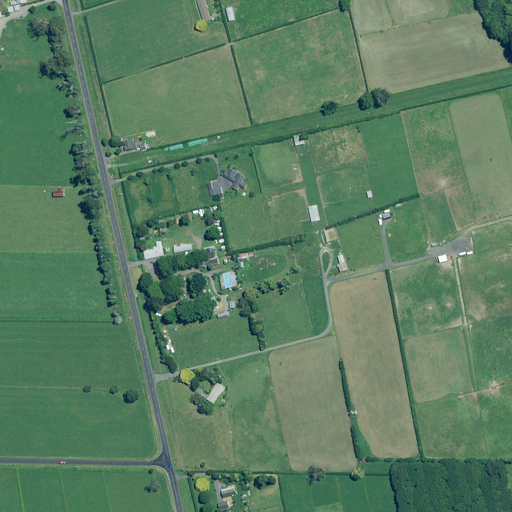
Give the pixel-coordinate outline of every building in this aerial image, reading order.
[(208,5),(207,5),(205,0),(204,0),(198,2),(204,22),(211,20),(208,9),(209,9),(208,5)] [(233,7),(225,9),(228,22),(236,20),(233,7)] [(302,134),(294,136),(296,146),(304,144),(302,134)] [(134,142),(133,139),(125,141),(126,146),(125,146),(126,151),(137,148),(136,142),(134,142)] [(237,172),(231,169),(228,173),(226,172),(224,176),(235,183),(232,187),(237,191),(239,187),(245,190),(248,185),(242,182),(245,177),(239,173),(236,179),(234,178),(237,172)] [(222,187),(213,189),(214,195),(224,194),(222,187)] [(66,197),(65,188),(60,188),(60,191),(55,191),(55,197),(66,197)] [(320,220),(317,205),(308,207),(312,222),(320,220)] [(324,244),(322,234),(316,235),(318,243),(320,242),(321,245),(324,244)] [(140,250),(142,258),(162,254),(158,240),(153,241),(154,247),(140,250)] [(189,243),(172,246),(173,252),(190,248),(189,243)] [(211,246),(204,248),(206,256),(213,254),(211,246)] [(348,270),(343,255),(338,256),(340,264),(338,264),(340,272),(348,270)] [(451,256),(448,255),(439,257),(441,263),(452,260),(451,256)] [(216,256),(200,259),(202,267),(217,263),(216,256)] [(235,272),(229,274),(232,288),(238,286),(235,272)] [(229,274),(229,273),(219,275),(222,290),(227,289),(232,288),(229,274)] [(225,387),(218,382),(206,400),(213,405),(225,387)] [(236,495),(234,487),(221,490),(223,498),(236,495)] [(230,508),(229,501),(218,503),(219,510),(230,508)]
